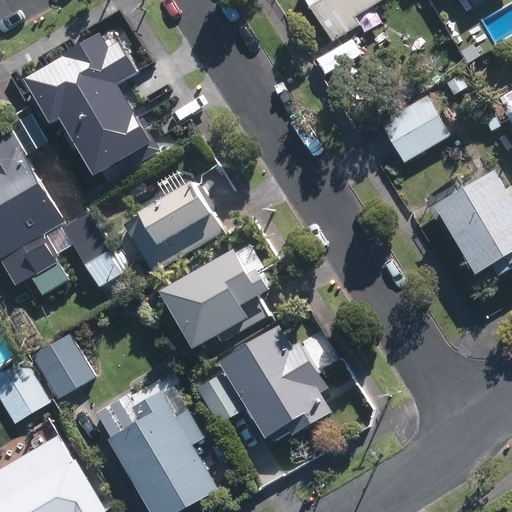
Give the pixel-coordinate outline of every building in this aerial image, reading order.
[(377,0),(323,0),(336,22),(377,0)] [(422,0),(409,0),(394,12),(406,28),(430,10),(422,0)] [(434,0),(441,10),(456,0),(434,0)] [(48,82),(106,181),(172,143),(114,44),(48,82)] [(403,161),(448,134),(426,95),(380,122),(403,161)] [(49,138),(32,109),(10,121),(27,151),(49,138)] [(0,252),(16,281),(32,271),(43,291),(69,275),(57,252),(61,250),(59,248),(74,239),(100,283),(124,268),(111,247),(114,245),(90,203),(64,219),(63,216),(64,216),(13,128),(0,135),(0,252)] [(434,206),(474,275),(490,266),(496,277),(511,266),(511,202),(493,171),(434,206)] [(154,271),(226,229),(193,175),(138,207),(141,212),(125,222),(154,271)] [(228,350),(221,355),(268,434),(272,431),(276,438),(293,428),(295,431),(334,407),(323,388),(331,382),(302,335),(294,340),(281,319),(275,322),(268,311),(222,339),(228,350)] [(61,397),(97,375),(71,331),(35,353),(61,397)] [(54,401),(27,358),(0,374),(0,394),(18,423),(54,401)] [(218,419),(245,403),(223,366),(196,381),(218,419)] [(207,462),(163,385),(133,402),(141,414),(109,433),(142,489),(156,481),(162,492),(185,478),(183,475),(207,462)] [(93,458),(65,406),(40,419),(68,471),(93,458)] [(0,489),(0,511),(63,511),(62,510),(75,503),(50,460),(0,489)]
